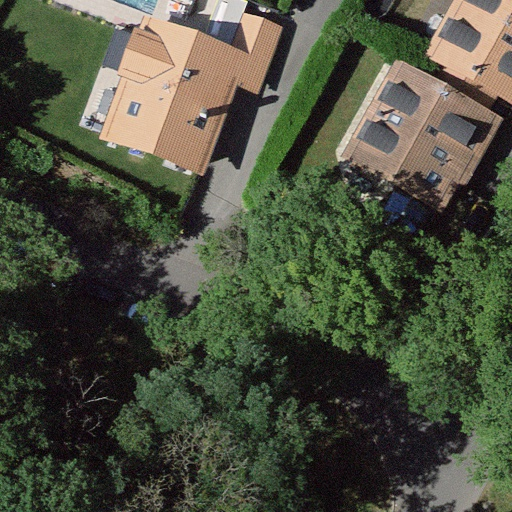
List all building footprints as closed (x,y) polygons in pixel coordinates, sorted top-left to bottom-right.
[(511,0),(470,0),(438,60),(442,62),(498,93),(511,100),(511,0)] [(248,16),(233,56),(239,58),(230,83),(258,93),(281,28),(248,16)] [(233,56),(153,27),(114,132),(200,164),(230,83),(239,58),(233,56)] [(428,88),(484,119),(498,93),(442,62),(428,88)] [(428,88),(405,75),(355,161),(401,186),(436,205),(439,207),(487,120),(484,119),(428,88)] [(436,205),(401,186),(385,214),(389,231),(404,239),(421,235),(436,205)]
